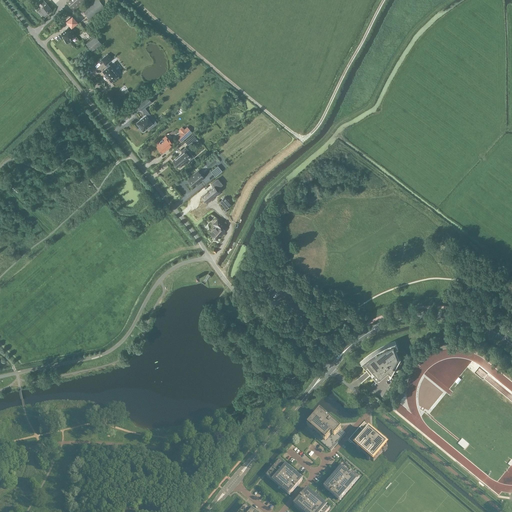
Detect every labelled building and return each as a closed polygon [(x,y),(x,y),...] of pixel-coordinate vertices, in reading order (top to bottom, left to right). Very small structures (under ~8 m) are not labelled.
[(51,9),(43,0),(39,0),(38,1),(43,7),(40,10),(38,12),(42,15),(43,14),(46,17),(51,12),(50,11),(51,9)] [(73,11),(79,6),(86,0),(70,0),(67,3),(73,11)] [(93,0),(81,10),(89,19),(104,7),(98,0),(93,0)] [(73,16),(68,20),(72,25),(77,21),(73,16)] [(64,39),(68,44),(76,36),(68,28),(61,34),(63,37),(62,37),(64,39)] [(86,44),(92,52),(102,44),(95,36),(86,44)] [(102,71),(111,82),(119,76),(110,65),(110,66),(108,63),(112,60),(108,54),(101,60),(105,65),(106,65),(108,67),(102,71)] [(137,104),(142,110),(152,102),(148,96),(137,104)] [(136,123),(143,132),(149,128),(150,129),(157,124),(145,108),(142,110),(146,115),(136,123)] [(177,137),(181,142),(191,132),(187,128),(177,137)] [(195,139),(192,135),(184,141),(188,145),(195,139)] [(166,137),(157,144),(159,146),(158,147),(161,152),(162,151),(163,152),(171,145),(170,145),(172,143),(167,138),(166,137)] [(173,161),(178,167),(182,163),(184,165),(194,157),(186,147),(181,151),(183,153),(173,161)] [(222,171),(217,166),(211,172),(215,177),(222,171)] [(199,181),(201,179),(203,178),(198,172),(188,180),(193,187),(197,183),(197,184),(197,183),(198,183),(199,182),(199,181)] [(213,187),(202,196),(207,202),(212,199),(215,197),(215,196),(219,193),(217,190),(216,190),(221,186),(216,180),(211,184),(213,187)] [(220,202),(226,209),(231,204),(225,197),(220,202)] [(211,234),(217,239),(220,235),(221,236),(225,231),(222,228),(224,226),(218,220),(214,224),(217,227),(211,234)] [(371,377),(375,381),(388,370),(391,371),(389,376),(400,357),(399,357),(399,358),(395,348),(397,347),(395,341),(390,343),(383,347),(376,350),(369,355),(363,360),(359,363),(367,372),(371,377)] [(367,372),(357,380),(359,382),(361,385),(371,377),(367,372)] [(397,398),(400,400),(400,401),(405,394),(402,392),(397,398)] [(331,450),(346,433),(334,423),(335,422),(328,416),(327,417),(320,410),(305,428),(331,450)] [(359,427),(349,439),(348,439),(349,439),(350,440),(351,441),(351,442),(355,445),(358,447),(361,450),(368,456),(371,458),(373,461),(375,459),(379,454),(380,453),(382,450),(385,447),(387,445),(383,441),(381,440),(380,439),(379,437),(377,436),(370,430),(365,426),(362,429),(359,427)] [(290,493),(302,480),(299,478),(300,476),(285,464),(284,465),(278,460),(267,473),(270,476),(269,477),(286,492),(287,491),(290,493)] [(342,497),(357,480),(356,478),(358,476),(345,464),(340,470),(339,469),(326,483),(324,486),(325,487),(338,499),(340,496),(342,497)] [(326,511),(329,509),(324,505),(325,504),(310,490),(307,488),(294,502),(297,505),(296,506),(303,511),(326,511)]
